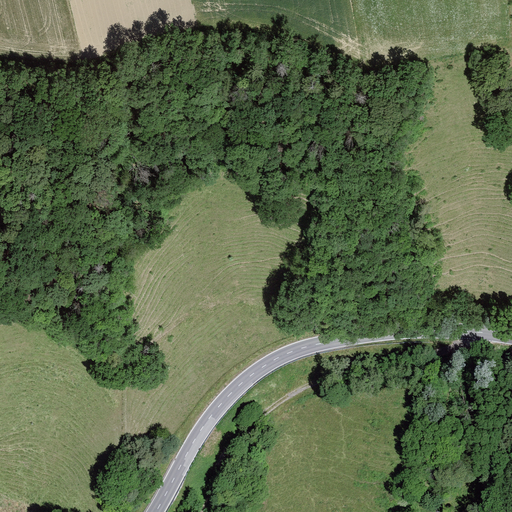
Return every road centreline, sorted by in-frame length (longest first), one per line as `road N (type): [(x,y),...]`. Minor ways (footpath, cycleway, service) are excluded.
road 1 (tertiary): [(511,336),(418,330),(279,355),(210,415),(157,511)]
road 2 (track): [(474,331),(440,353),(315,381),(283,398),(262,417),(208,511)]
